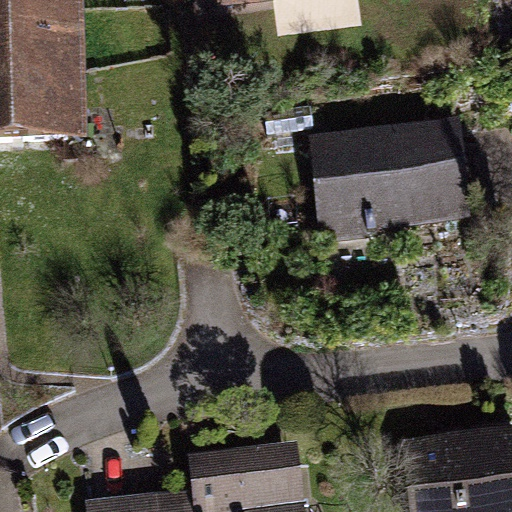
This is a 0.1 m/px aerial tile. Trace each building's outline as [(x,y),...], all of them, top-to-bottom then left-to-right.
[(82,0),(0,0),(0,156),(88,154),(82,0)] [(213,0),(215,13),(278,11),(276,0),(213,0)] [(457,120),(307,138),(320,246),(368,240),(368,234),(469,222),(457,120)] [(511,511),(511,434),(400,448),(409,511),(511,511)] [(187,492),(94,502),(94,511),(308,511),(302,451),(184,464),(187,492)]
